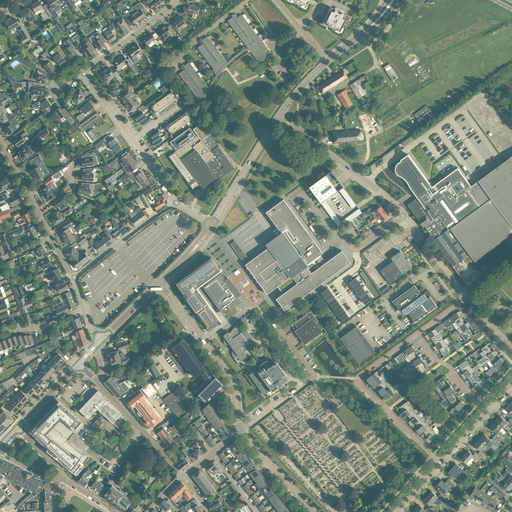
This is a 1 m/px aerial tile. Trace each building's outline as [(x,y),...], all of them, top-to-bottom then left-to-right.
[(47,8),(55,18),(58,16),(55,11),(60,7),(54,0),(47,0),(47,1),(51,6),(48,8),(47,8)] [(69,0),(68,1),(71,4),(74,9),(77,7),(74,3),(78,0),(69,0)] [(158,6),(154,0),(150,0),(149,1),(148,0),(143,0),(143,1),(147,7),(148,7),(147,7),(150,5),(153,10),(158,6)] [(38,1),(31,5),(35,11),(34,12),(36,14),(40,12),(41,13),(44,11),(42,7),(38,1)] [(71,4),(68,1),(66,3),(68,6),(72,11),(74,9),(71,4)] [(139,6),(133,11),(140,19),(145,16),(145,15),(144,14),(145,13),(145,12),(146,10),(143,6),(140,1),(137,4),(138,5),(139,6)] [(188,5),(187,8),(184,7),(182,13),(186,14),(186,16),(191,18),(193,12),(198,14),(200,8),(193,6),(188,5)] [(341,29),(347,15),(344,13),(345,11),(338,8),(337,10),(331,7),(324,21),(328,23),(327,25),(335,29),(336,27),(341,29)] [(28,12),(26,8),(22,10),(21,10),(19,11),(19,12),(21,16),(20,16),(21,17),(22,18),(26,15),(30,22),(36,19),(35,18),(36,17),(33,11),(29,13),(28,12)] [(134,23),(134,24),(140,19),(133,11),(132,9),(128,12),(129,13),(127,15),(126,14),(123,16),(129,23),(130,22),(131,23),(133,22),(134,23)] [(258,36),(241,14),(237,17),(235,14),(231,15),(233,17),(227,21),(247,47),(241,51),(238,53),(235,55),(232,57),(230,60),(227,62),(224,65),(221,68),(219,72),(216,75),(212,81),(210,84),(208,87),(207,91),(206,92),(205,94),(204,98),(206,98),(207,95),(210,89),(212,86),(214,83),(215,80),(217,77),(220,74),(222,71),(224,69),(226,66),(229,64),(231,61),(234,59),(237,57),(240,55),(242,53),(245,51),(248,49),(257,60),(259,63),(265,59),(271,54),(269,51),(261,41),(265,39),(262,40),(259,35),(258,36)] [(176,31),(179,29),(179,30),(183,27),(182,25),(185,23),(179,15),(176,17),(174,18),(176,21),(174,23),(172,25),(176,31)] [(127,29),(124,26),(123,23),(125,21),(121,16),(117,19),(118,20),(117,21),(116,20),(112,23),(116,29),(117,28),(121,34),(127,29)] [(17,21),(15,18),(12,20),(11,17),(5,21),(6,22),(5,22),(6,23),(5,24),(9,31),(13,28),(12,28),(13,27),(16,25),(16,26),(23,37),(21,38),(23,42),(31,38),(22,24),(19,25),(17,21)] [(66,33),(57,23),(55,24),(60,31),(63,35),(66,33)] [(107,28),(108,30),(104,33),(110,41),(112,39),(112,40),(116,37),(114,34),(116,32),(111,25),(107,28)] [(164,37),(169,33),(171,35),(175,32),(170,25),(167,27),(166,25),(159,30),(164,37)] [(98,31),(89,38),(93,43),(99,50),(105,45),(103,43),(106,41),(103,37),(100,34),(99,32),(98,31)] [(163,43),(160,40),(158,37),(155,39),(151,33),(146,36),(146,35),(142,38),(147,45),(153,41),(155,44),(156,45),(159,46),(163,43)] [(224,65),(227,62),(207,36),(202,40),(201,38),(199,41),(201,45),(197,48),(213,69),(212,70),(216,75),(219,72),(221,68),(224,65)] [(73,50),(70,46),(73,44),(69,38),(65,42),(64,42),(63,48),(64,49),(62,50),(64,53),(66,52),(68,55),(68,54),(71,57),(76,53),(73,50)] [(80,47),(83,50),(88,58),(94,53),(90,48),(93,46),(89,40),(83,45),(80,47)] [(139,53),(141,55),(144,53),(136,43),(131,47),(131,48),(128,51),(132,57),(132,58),(135,62),(139,59),(136,55),(139,53)] [(46,51),(42,45),(39,46),(44,53),(42,55),(42,56),(39,58),(43,62),(46,60),(47,62),(43,65),(47,70),(48,69),(50,72),(55,68),(51,62),(53,61),(46,51)] [(63,58),(62,55),(64,53),(62,50),(58,45),(55,47),(52,49),(55,52),(52,55),(53,57),(60,65),(61,64),(61,65),(62,64),(63,64),(64,63),(64,62),(66,61),(63,58)] [(119,69),(128,62),(123,55),(115,61),(116,62),(115,62),(116,63),(115,64),(116,65),(114,66),(118,71),(119,70),(119,69)] [(13,67),(20,62),(17,59),(10,64),(13,67)] [(36,66),(29,61),(26,66),(34,71),(36,66)] [(206,92),(208,87),(189,62),(184,66),(182,64),(180,67),(183,71),(179,74),(196,96),(197,98),(199,99),(201,100),(202,101),(204,98),(206,92)] [(33,72),(31,78),(34,80),(33,82),(37,83),(37,81),(39,82),(40,81),(44,83),(47,78),(47,77),(45,76),(43,75),(45,72),(45,71),(38,67),(37,68),(35,73),(33,72)] [(100,74),(102,76),(103,76),(107,82),(118,74),(114,67),(111,70),(109,67),(106,69),(105,68),(100,72),(101,73),(100,74)] [(393,68),(387,72),(393,82),(399,78),(393,68)] [(348,78),(343,69),(342,69),(318,85),(323,94),(348,78)] [(359,79),(350,84),(358,98),(367,92),(359,79)] [(26,82),(21,82),(22,87),(26,87),(26,89),(28,89),(28,91),(31,94),(33,93),(33,94),(31,94),(32,100),(34,99),(39,97),(39,95),(43,94),(43,88),(39,88),(39,87),(37,87),(37,83),(33,82),(30,82),(26,82)] [(171,91),(151,106),(155,112),(176,97),(175,97),(176,96),(179,100),(181,98),(172,86),(171,87),(169,89),(171,91)] [(73,94),(76,98),(77,99),(77,101),(75,102),(77,104),(85,99),(83,96),(84,96),(84,94),(80,89),(80,88),(79,89),(74,93),(73,93),(73,94)] [(132,93),(128,88),(122,93),(124,95),(120,98),(124,104),(136,95),(135,93),(132,93)] [(346,88),(337,93),(345,108),(352,104),(346,94),(348,93),(346,88)] [(140,105),(136,100),(136,99),(137,97),(136,95),(124,104),(128,109),(132,107),(134,109),(140,105)] [(49,108),(48,107),(51,105),(47,99),(41,104),(39,99),(31,103),(33,109),(41,108),(43,111),(45,109),(47,111),(49,108)] [(83,111),(80,115),(79,114),(76,117),(79,122),(90,113),(88,111),(93,107),(91,104),(92,103),(90,100),(86,103),(87,104),(81,108),(83,111)] [(427,104),(413,114),(420,124),(434,114),(427,104)] [(0,112),(0,120),(1,122),(8,117),(10,120),(14,117),(22,112),(20,109),(20,108),(12,114),(10,115),(8,113),(5,109),(3,111),(0,112)] [(59,119),(60,119),(64,116),(65,117),(67,119),(71,124),(74,122),(70,116),(66,111),(67,112),(65,114),(61,108),(59,110),(58,109),(54,112),(57,116),(56,117),(59,120),(59,119)] [(187,113),(167,128),(171,134),(191,119),(193,122),(197,119),(188,108),(186,109),(188,113),(187,113)] [(72,133),(82,126),(89,136),(89,135),(91,137),(90,138),(93,142),(100,137),(92,125),(95,122),(98,126),(104,121),(100,116),(101,115),(100,113),(99,114),(97,112),(80,125),(79,122),(69,129),(72,133)] [(142,112),(135,118),(137,120),(144,115),(142,112)] [(145,115),(137,121),(139,124),(147,118),(145,115)] [(11,132),(14,130),(16,129),(14,125),(18,123),(21,121),(18,116),(14,118),(10,120),(9,121),(11,124),(5,128),(7,131),(6,131),(8,135),(12,133),(11,132)] [(149,117),(141,123),(143,126),(151,120),(149,117)] [(175,152),(168,156),(182,175),(192,189),(193,189),(197,186),(199,185),(200,184),(204,181),(206,179),(209,177),(211,180),(214,183),(220,179),(224,176),(226,174),(234,168),(218,146),(219,145),(210,134),(202,123),(193,129),(197,135),(186,143),(185,142),(195,135),(189,127),(170,142),(175,149),(183,144),(184,145),(175,152)] [(23,129),(16,134),(14,136),(15,139),(13,140),(15,143),(17,146),(18,146),(22,143),(22,144),(26,141),(24,138),(23,139),(22,137),(27,133),(23,129)] [(38,134),(41,138),(49,132),(47,129),(38,134)] [(360,129),(346,131),(347,142),(361,140),(360,129)] [(158,130),(150,136),(152,139),(160,133),(158,130)] [(380,138),(379,137),(374,142),(380,148),(394,135),(389,130),(380,138)] [(346,131),(333,132),(334,143),(347,142),(346,131)] [(159,135),(151,140),(153,143),(161,138),(159,135)] [(100,141),(94,145),(97,149),(107,142),(104,138),(100,141)] [(115,138),(108,143),(114,151),(116,154),(122,150),(120,147),(121,146),(115,138)] [(161,138),(153,144),(155,146),(163,141),(161,138)] [(409,138),(402,142),(405,146),(412,141),(409,138)] [(20,155),(20,156),(20,157),(21,159),(22,159),(23,160),(29,155),(30,156),(33,154),(31,151),(34,149),(30,144),(28,146),(19,152),(21,155),(20,155)] [(82,163),(81,163),(82,166),(82,167),(93,165),(98,164),(97,157),(92,158),(91,158),(88,153),(82,156),(83,160),(81,160),(82,163)] [(123,167),(133,160),(128,153),(121,159),(123,161),(120,163),(123,167)] [(33,169),(30,171),(32,174),(33,173),(36,179),(38,178),(39,179),(42,177),(41,176),(43,175),(41,171),(45,169),(40,160),(42,160),(39,155),(34,158),(38,166),(33,169)] [(511,155),(471,186),(465,178),(466,178),(459,168),(433,187),(409,155),(395,166),(413,190),(414,189),(420,196),(408,205),(424,227),(424,226),(431,234),(430,235),(440,228),(439,227),(444,224),(449,231),(450,229),(480,269),(509,248),(504,242),(511,236),(511,155)] [(113,161),(109,163),(109,164),(107,164),(111,169),(113,173),(116,172),(112,166),(118,161),(116,159),(113,161)] [(127,174),(131,171),(136,167),(135,165),(136,164),(133,160),(123,167),(122,168),(126,172),(125,172),(126,174),(119,179),(118,180),(120,183),(129,177),(127,174)] [(106,166),(101,167),(102,169),(106,175),(110,172),(106,166)] [(93,174),(92,174),(91,168),(83,170),(84,173),(82,173),(82,176),(81,176),(81,179),(82,179),(82,180),(93,181),(93,174)] [(55,181),(63,174),(60,170),(51,177),(55,181)] [(343,187),(331,171),(331,170),(328,172),(308,186),(320,203),(343,187)] [(136,176),(133,178),(135,181),(138,179),(144,187),(149,183),(141,172),(136,176)] [(0,184),(0,185),(0,184),(0,191),(0,192),(4,190),(3,189),(7,187),(8,188),(13,185),(8,177),(3,179),(4,180),(0,182),(0,184)] [(49,185),(55,181),(51,177),(44,182),(46,186),(47,185),(47,186),(40,190),(44,197),(51,194),(52,196),(56,194),(53,188),(51,189),(49,185)] [(129,177),(121,182),(123,183),(124,185),(131,180),(129,177)] [(90,189),(89,189),(89,183),(82,183),(82,187),(80,186),(79,189),(78,189),(77,191),(78,192),(88,196),(90,189)] [(149,194),(153,191),(151,188),(144,193),(147,196),(146,196),(151,204),(152,203),(153,204),(156,210),(165,205),(163,201),(167,199),(163,194),(160,196),(161,198),(161,199),(156,202),(156,201),(155,201),(149,194)] [(12,206),(23,201),(18,193),(8,198),(12,206)] [(140,196),(147,208),(151,206),(144,194),(140,196)] [(54,217),(52,218),(54,220),(53,220),(54,221),(53,222),(54,223),(55,223),(55,224),(63,220),(61,216),(72,210),(70,207),(66,209),(62,203),(65,201),(62,197),(56,201),(54,202),(54,203),(57,207),(61,212),(59,213),(58,211),(53,214),(54,217)] [(322,253),(316,244),(317,243),(310,234),(309,235),(283,199),(265,212),(285,238),(279,242),(278,242),(277,242),(276,242),(276,243),(276,244),(274,246),(272,244),(245,264),(266,294),(277,286),(282,293),(275,298),(284,310),(350,262),(341,250),(325,262),(320,254),(322,253)] [(122,208),(122,209),(126,213),(128,211),(132,208),(129,203),(125,206),(122,208)] [(370,212),(366,215),(367,216),(369,215),(371,217),(367,220),(369,222),(384,211),(380,206),(371,213),(370,212)] [(141,221),(147,217),(140,207),(137,209),(134,211),(141,221)] [(336,224),(339,229),(340,229),(350,221),(362,213),(358,208),(340,222),(336,224)] [(10,215),(8,210),(2,212),(0,212),(0,222),(2,222),(1,219),(10,215)] [(130,212),(128,213),(129,215),(136,225),(141,221),(134,211),(131,214),(130,212)] [(384,211),(369,222),(370,223),(372,222),(372,223),(376,220),(377,221),(380,219),(381,221),(388,216),(384,211)] [(18,212),(13,215),(15,219),(17,218),(20,225),(32,219),(28,212),(20,216),(18,212)] [(69,220),(59,227),(62,231),(60,232),(63,238),(72,234),(76,231),(73,225),(69,228),(69,227),(71,225),(72,224),(69,220)] [(116,222),(113,224),(122,235),(127,231),(121,224),(119,225),(116,222)] [(24,231),(25,230),(30,239),(39,234),(34,225),(32,227),(30,224),(12,231),(14,235),(24,231)] [(113,224),(115,227),(110,230),(111,232),(116,240),(122,235),(113,224)] [(92,241),(90,238),(92,237),(89,232),(86,235),(81,238),(64,251),(66,253),(65,254),(71,261),(77,269),(89,259),(87,256),(89,255),(89,256),(90,256),(89,254),(89,252),(87,251),(86,251),(84,253),(83,251),(79,254),(74,247),(78,244),(80,247),(88,241),(89,243),(92,241)] [(72,234),(63,238),(67,244),(75,239),(78,237),(76,234),(73,236),(72,234)] [(101,239),(107,247),(113,242),(108,235),(101,239)] [(107,247),(101,239),(98,242),(97,240),(94,242),(92,241),(89,243),(91,245),(94,243),(100,251),(107,247)] [(37,259),(44,256),(43,254),(45,253),(45,252),(46,251),(44,248),(43,249),(41,246),(42,246),(41,246),(35,249),(31,251),(33,254),(34,253),(37,259)] [(393,261),(381,270),(390,284),(412,267),(409,262),(410,262),(407,258),(406,259),(400,251),(395,255),(391,257),(393,261)] [(37,259),(31,262),(32,266),(32,265),(39,263),(40,266),(42,265),(44,269),(44,268),(45,269),(47,268),(47,267),(52,264),(50,261),(50,260),(49,259),(48,259),(48,258),(45,259),(44,256),(37,259)] [(196,290),(195,288),(221,269),(221,268),(210,257),(186,276),(177,283),(184,293),(183,294),(183,295),(185,294),(187,297),(185,298),(209,331),(221,322),(197,290),(197,289),(196,290)] [(11,269),(16,267),(13,259),(6,263),(8,270),(11,269)] [(50,272),(45,275),(47,278),(49,277),(50,279),(51,281),(53,279),(54,281),(62,277),(57,268),(50,272)] [(362,271),(360,273),(367,284),(370,282),(362,271)] [(228,282),(229,281),(229,280),(227,278),(225,279),(221,273),(202,287),(214,303),(215,304),(217,307),(216,308),(218,312),(222,309),(227,306),(229,310),(241,301),(238,297),(227,282),(228,282)] [(56,285),(55,284),(50,287),(52,291),(54,290),(56,294),(59,292),(59,293),(68,288),(65,282),(59,284),(56,285)] [(394,302),(400,311),(402,309),(404,311),(403,312),(404,314),(405,313),(406,314),(408,312),(414,321),(436,305),(430,297),(430,296),(431,295),(426,292),(422,295),(416,286),(394,302)] [(62,298),(64,302),(72,299),(69,291),(57,296),(58,298),(59,299),(62,298)] [(18,299),(22,309),(32,305),(31,300),(25,302),(23,297),(18,299)] [(72,299),(64,302),(65,305),(64,305),(55,309),(57,316),(66,313),(65,310),(67,309),(75,306),(72,299)] [(0,318),(9,315),(7,310),(0,312),(0,318)] [(295,331),(305,344),(308,341),(307,340),(320,330),(323,334),(326,331),(310,310),(301,317),(301,318),(304,321),(296,327),(298,329),(295,331)] [(465,324),(460,317),(462,315),(460,311),(459,311),(442,323),(442,324),(446,329),(455,322),(460,328),(465,324)] [(5,322),(10,320),(11,320),(10,318),(11,317),(12,317),(18,315),(17,312),(9,315),(0,318),(3,325),(6,323),(5,322)] [(73,329),(82,326),(79,317),(70,320),(73,326),(69,328),(64,331),(65,334),(74,331),(73,329)] [(466,341),(470,338),(473,336),(468,328),(471,326),(468,323),(468,322),(465,324),(460,328),(457,329),(466,341)] [(237,325),(229,333),(228,331),(223,335),(225,338),(224,339),(224,341),(224,343),(225,344),(226,345),(228,345),(229,344),(230,345),(228,346),(231,349),(232,348),(233,349),(232,350),(232,352),(232,354),(233,356),(234,357),(239,365),(235,359),(238,357),(241,361),(247,356),(244,352),(250,347),(252,350),(258,346),(252,337),(253,337),(250,335),(246,329),(240,333),(235,327),(237,325)] [(376,352),(356,326),(340,338),(359,364),(376,352)] [(443,339),(435,328),(425,336),(425,337),(425,336),(428,340),(431,338),(436,345),(443,339)] [(54,333),(52,334),(51,329),(47,330),(51,340),(54,339),(55,338),(54,333)] [(76,334),(72,336),(73,340),(74,340),(77,338),(85,336),(82,329),(75,331),(76,334)] [(21,335),(24,343),(24,345),(28,343),(29,345),(34,343),(31,334),(27,336),(27,334),(23,336),(23,334),(21,335)] [(18,344),(15,336),(12,337),(12,335),(10,336),(10,337),(13,346),(18,344)] [(24,343),(21,335),(18,336),(17,335),(15,336),(18,344),(19,345),(24,343)] [(76,348),(70,354),(73,357),(73,356),(74,355),(80,349),(79,346),(84,344),(87,343),(85,336),(77,338),(74,340),(73,340),(76,348)] [(13,346),(10,337),(7,338),(7,337),(5,338),(5,339),(8,347),(13,346)] [(196,397),(202,403),(222,383),(215,377),(215,376),(213,374),(211,372),(212,371),(212,370),(211,371),(208,368),(207,370),(206,370),(205,371),(204,370),(182,340),(183,339),(183,338),(179,341),(172,347),(194,376),(196,374),(198,373),(200,372),(201,374),(203,377),(201,378),(202,378),(203,377),(204,379),(208,376),(207,374),(208,373),(210,376),(211,375),(212,376),(198,390),(197,389),(196,389),(195,391),(198,394),(199,395),(196,397)] [(8,347),(5,339),(2,340),(2,339),(0,339),(0,341),(3,349),(8,347)] [(451,352),(445,345),(446,344),(443,339),(436,345),(433,347),(433,348),(434,348),(436,351),(439,349),(444,357),(451,352)] [(46,342),(53,349),(56,345),(51,340),(46,342)] [(119,350),(128,346),(126,341),(117,345),(119,350)] [(417,359),(412,352),(415,350),(412,346),(413,346),(412,345),(411,346),(407,349),(398,356),(394,358),(395,360),(398,363),(408,356),(412,362),(417,359)] [(492,352),(486,345),(484,347),(481,349),(486,355),(476,362),(480,367),(482,366),(487,362),(490,360),(495,356),(498,354),(495,350),(492,352)] [(62,357),(64,355),(58,349),(54,352),(57,354),(52,359),(59,365),(64,359),(62,357)] [(122,359),(121,355),(120,353),(118,353),(117,350),(108,353),(111,364),(120,361),(121,364),(130,361),(129,357),(122,359)] [(59,365),(52,359),(49,356),(45,361),(45,362),(54,370),(59,365)] [(426,370),(420,363),(423,361),(421,357),(420,356),(417,359),(412,362),(403,369),(406,375),(416,368),(421,374),(422,373),(426,370)] [(498,360),(495,356),(490,360),(493,365),(491,368),(486,373),(489,377),(504,361),(503,360),(503,361),(500,358),(499,359),(498,360)] [(257,386),(263,394),(276,385),(277,387),(286,380),(283,376),(274,363),(270,365),(266,360),(260,364),(261,365),(260,366),(259,365),(254,369),(254,370),(253,371),(247,375),(254,386),(255,386),(256,385),(257,386)] [(464,379),(467,377),(472,373),(474,371),(466,360),(464,361),(461,363),(458,365),(464,373),(461,375),(463,378),(464,379)] [(49,375),(54,370),(45,362),(44,364),(46,366),(43,369),(49,375)] [(155,364),(150,367),(156,377),(161,375),(155,364)] [(49,375),(43,369),(41,367),(39,370),(40,371),(38,374),(44,380),(49,375)] [(122,368),(113,373),(114,376),(116,375),(124,371),(122,368)] [(124,371),(116,375),(118,379),(126,374),(124,371)] [(379,376),(376,372),(366,379),(366,380),(366,379),(369,383),(380,375),(379,376)] [(478,381),(472,373),(467,377),(474,386),(471,389),(475,392),(475,393),(486,380),(485,379),(482,377),(480,379),(478,381)] [(44,380),(38,374),(35,377),(32,374),(30,377),(33,379),(40,385),(44,380)] [(127,385),(138,379),(135,375),(124,381),(127,385)] [(379,387),(385,382),(380,375),(369,383),(369,384),(370,383),(373,387),(377,385),(379,387)] [(110,390),(117,384),(110,377),(104,382),(110,390)] [(35,390),(40,385),(33,379),(28,384),(35,390)] [(448,388),(443,380),(441,381),(440,379),(431,385),(434,389),(439,385),(443,391),(439,394),(443,398),(443,399),(447,397),(446,397),(452,393),(455,391),(454,390),(451,386),(449,387),(448,388)] [(117,384),(110,390),(117,397),(118,396),(123,392),(124,391),(125,393),(126,393),(126,392),(130,389),(123,381),(124,381),(117,384)] [(35,390),(28,384),(26,382),(21,387),(30,395),(35,390)] [(390,388),(385,382),(379,387),(380,389),(378,390),(378,391),(381,395),(392,387),(390,388)] [(153,396),(157,392),(155,389),(151,385),(150,383),(141,388),(142,390),(144,392),(149,398),(153,396)] [(390,398),(397,393),(392,387),(381,395),(382,395),(385,399),(389,396),(390,398)] [(23,403),(28,398),(20,390),(18,393),(20,394),(17,396),(23,403)] [(122,415),(111,404),(106,400),(107,399),(98,390),(78,410),(88,419),(97,409),(102,414),(93,423),(98,427),(111,436),(113,433),(100,421),(105,416),(113,424),(117,428),(124,418),(121,415),(122,415)] [(161,420),(144,398),(145,397),(140,391),(127,401),(132,407),(135,406),(145,419),(144,419),(148,425),(149,424),(151,427),(161,420)] [(175,414),(185,407),(174,392),(164,400),(175,414)] [(452,393),(446,397),(447,397),(454,407),(449,411),(454,416),(465,404),(464,403),(461,400),(459,403),(452,393)] [(23,403),(17,396),(16,395),(14,398),(15,399),(12,402),(19,408),(23,403)] [(19,408),(12,402),(11,400),(8,398),(7,399),(7,401),(9,402),(6,406),(14,413),(19,408)] [(293,399),(280,408),(286,417),(291,414),(292,416),(295,416),(295,413),(296,415),(299,416),(299,413),(298,412),(291,412),(291,407),(295,407),(297,406),(294,402),(295,399),(293,399)] [(414,409),(408,400),(399,407),(403,412),(400,414),(403,418),(407,415),(415,409),(414,409)] [(81,421),(58,401),(29,431),(43,444),(47,448),(46,450),(73,472),(74,472),(76,474),(84,465),(83,465),(89,457),(68,440),(76,430),(77,431),(84,423),(81,421)] [(205,414),(212,409),(208,404),(208,403),(206,404),(207,405),(201,409),(205,414)] [(0,431),(12,418),(10,416),(14,413),(6,406),(4,404),(1,408),(4,411),(0,415),(0,431)] [(208,419),(215,414),(212,409),(205,414),(208,419)] [(421,418),(415,409),(407,415),(411,420),(408,422),(411,425),(411,426),(416,423),(423,417),(421,418)] [(212,424),(219,419),(215,414),(208,419),(212,424)] [(502,427),(502,428),(502,427),(505,429),(509,425),(506,422),(507,422),(500,416),(498,418),(495,422),(502,427)] [(430,426),(423,417),(416,423),(419,428),(416,430),(419,433),(419,434),(423,431),(431,426),(431,425),(430,426)] [(199,418),(193,422),(197,428),(203,424),(199,418)] [(216,429),(223,424),(219,419),(212,424),(210,425),(212,428),(214,426),(216,429)] [(492,424),(490,427),(497,433),(500,436),(502,433),(499,430),(502,427),(495,422),(493,425),(492,424)] [(162,439),(178,427),(176,424),(171,428),(170,427),(168,429),(167,428),(165,430),(164,428),(157,433),(162,439)] [(220,434),(227,429),(223,424),(216,429),(220,434)] [(180,429),(181,428),(179,426),(178,427),(162,439),(167,445),(169,443),(173,440),(172,438),(174,437),(173,436),(176,434),(175,433),(180,429)] [(429,443),(437,434),(431,426),(423,431),(428,437),(425,440),(429,443)] [(220,434),(216,437),(218,439),(219,438),(221,436),(224,439),(229,435),(230,435),(231,434),(231,433),(230,434),(227,429),(220,434)] [(482,436),(479,439),(486,445),(489,448),(494,443),(495,444),(498,447),(502,443),(499,441),(494,436),(491,440),(487,436),(484,434),(482,436)] [(177,442),(176,442),(181,438),(179,436),(174,439),(173,440),(169,443),(172,446),(177,442)] [(476,442),(474,444),(481,451),(483,453),(485,450),(483,448),(486,445),(479,439),(476,443),(476,442)] [(233,451),(240,446),(236,441),(236,440),(234,441),(235,442),(229,446),(230,448),(229,449),(231,452),(233,451)] [(197,459),(203,454),(197,445),(198,444),(196,441),(189,446),(192,450),(193,451),(191,452),(197,459)] [(236,456),(243,451),(240,446),(233,451),(236,456)] [(190,464),(186,459),(185,459),(185,458),(189,455),(184,448),(180,451),(184,456),(180,459),(183,462),(177,466),(181,472),(190,464)] [(507,449),(501,454),(504,457),(505,456),(510,451),(507,449)] [(236,456),(240,461),(247,456),(243,451),(236,456)] [(473,455),(468,451),(461,458),(467,463),(472,458),(475,461),(477,459),(480,456),(477,454),(475,452),(473,455)] [(488,459),(485,456),(480,451),(477,454),(480,456),(483,459),(486,461),(488,459)] [(244,466),(251,461),(247,456),(240,461),(237,463),(239,465),(242,463),(244,466)] [(511,462),(505,456),(504,457),(502,459),(501,460),(508,467),(511,469),(511,468),(511,462)] [(0,508),(11,500),(0,486),(0,485),(4,480),(6,477),(13,465),(0,458),(0,508)] [(212,461),(206,466),(211,472),(214,470),(215,472),(217,471),(218,471),(220,474),(223,471),(217,463),(214,465),(212,461)] [(251,461),(244,466),(248,471),(254,467),(255,466),(255,465),(255,466),(251,461)] [(465,472),(465,471),(462,469),(456,464),(449,472),(451,474),(452,475),(456,478),(459,474),(462,476),(464,473),(465,472)] [(42,479),(38,478),(34,475),(31,474),(23,470),(21,469),(16,467),(14,466),(13,465),(6,477),(10,479),(11,478),(15,479),(14,480),(17,482),(18,481),(26,485),(25,486),(29,487),(29,486),(33,488),(32,489),(35,491),(36,490),(38,491),(39,491),(41,489),(42,487),(45,481),(44,481),(42,479)] [(253,478),(260,473),(256,468),(256,467),(255,468),(249,473),(253,478)] [(90,471),(88,469),(84,473),(77,481),(84,486),(89,480),(92,475),(88,472),(90,471)] [(192,475),(209,497),(217,491),(200,469),(192,475)] [(475,479),(470,474),(471,472),(467,469),(465,471),(465,472),(466,472),(464,474),(467,478),(472,483),(475,479)] [(257,483),(264,477),(260,473),(253,478),(257,483)] [(496,478),(493,481),(499,486),(502,484),(509,490),(511,487),(511,484),(505,478),(503,476),(499,481),(497,479),(496,478)] [(264,477),(257,483),(260,488),(267,482),(264,477)] [(167,486),(171,482),(167,478),(163,482),(167,486)] [(96,479),(91,486),(98,492),(104,485),(96,479)] [(439,488),(444,492),(447,489),(449,491),(455,485),(448,479),(445,483),(442,480),(437,486),(438,487),(438,488),(439,488)] [(45,490),(51,490),(51,484),(45,481),(41,489),(44,489),(45,490)] [(174,488),(168,494),(174,500),(179,495),(182,493),(187,488),(181,482),(174,488)] [(231,483),(228,485),(233,491),(235,490),(236,489),(236,488),(232,482),(231,483)] [(260,488),(264,493),(271,487),(267,482),(260,488)] [(109,483),(108,485),(103,492),(105,494),(116,502),(120,506),(125,509),(126,510),(133,501),(123,493),(124,492),(120,489),(119,490),(109,483)] [(268,498),(275,492),(271,487),(264,493),(268,498)] [(476,498),(481,490),(475,487),(470,495),(476,498)] [(187,488),(182,493),(187,500),(193,496),(187,488)] [(499,488),(497,491),(501,494),(500,496),(502,498),(504,496),(504,497),(506,494),(499,488)] [(52,501),(51,490),(45,490),(44,489),(41,489),(39,491),(38,491),(36,493),(33,495),(28,500),(30,502),(42,502),(52,501)] [(482,501),(487,494),(481,490),(476,498),(482,501)] [(432,491),(425,499),(430,504),(435,499),(440,503),(442,501),(452,510),(455,506),(440,493),(437,496),(432,491)] [(272,503),(279,497),(275,492),(268,498),(272,503)] [(26,501),(28,500),(33,495),(31,493),(24,499),(17,506),(19,508),(26,501)] [(488,505),(492,497),(487,494),(482,501),(488,505)] [(242,504),(246,501),(241,495),(237,498),(242,504)] [(134,502),(127,511),(128,511),(137,511),(134,509),(136,507),(138,508),(144,500),(140,497),(136,503),(134,502)] [(214,508),(218,506),(223,503),(220,497),(211,502),(208,504),(207,504),(208,506),(210,510),(214,508)] [(275,508),(282,502),(279,497),(272,503),(275,508)] [(492,497),(488,505),(494,508),(495,506),(495,505),(496,503),(498,504),(500,501),(492,497)] [(166,511),(167,511),(170,509),(172,507),(175,510),(178,508),(170,501),(168,503),(164,499),(159,505),(165,510),(166,511)] [(52,509),(52,501),(42,502),(30,502),(28,500),(26,501),(19,508),(21,510),(52,509)] [(187,511),(191,508),(193,511),(202,511),(201,511),(198,506),(197,507),(196,504),(192,507),(189,502),(188,502),(185,507),(187,511)] [(278,511),(280,511),(286,507),(282,502),(275,508),(278,511)]
